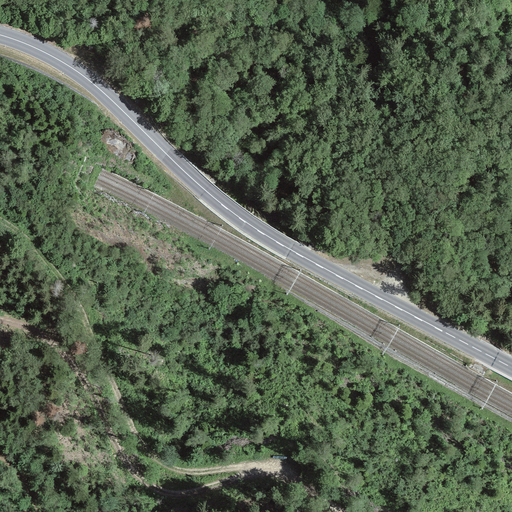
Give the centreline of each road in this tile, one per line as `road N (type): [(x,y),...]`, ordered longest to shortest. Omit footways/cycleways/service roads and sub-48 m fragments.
road 1 (primary): [(0,34),(85,77),(256,229),(511,367)]
road 2 (track): [(342,511),(266,466),(188,470),(158,460),(138,441),(64,278),(45,251),(0,220)]
road 3 (track): [(0,320),(58,345),(142,482),(173,494),(266,466)]
